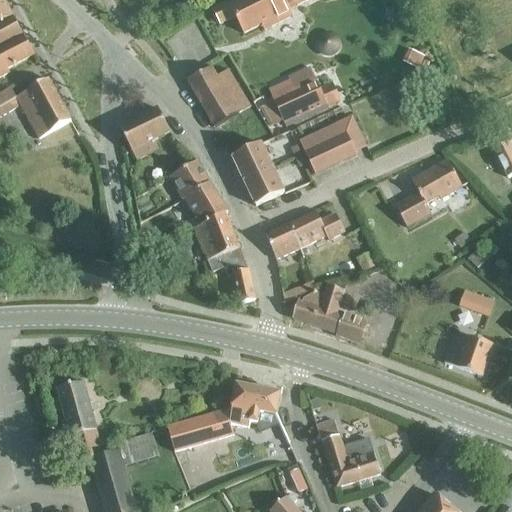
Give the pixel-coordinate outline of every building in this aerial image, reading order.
[(0,0),(0,24),(12,17),(2,0),(0,0)] [(289,10),(309,0),(241,0),(229,6),(227,4),(212,11),(219,26),(234,18),(243,35),(261,26),(264,31),(292,17),(289,10)] [(0,47),(23,36),(12,17),(0,24),(0,47)] [(34,56),(23,36),(0,47),(0,78),(9,74),(7,70),(34,56)] [(210,68),(186,82),(198,101),(213,129),(249,108),(227,71),(216,78),(210,68)] [(273,101),(273,103),(262,108),(272,127),(282,122),(283,125),(326,106),(337,101),(331,87),(320,92),(309,69),(288,79),(294,92),(273,101)] [(15,99),(0,108),(0,118),(20,107),(38,141),(70,123),(48,81),(15,99)] [(10,89),(0,95),(0,108),(15,99),(10,89)] [(157,110),(119,129),(136,162),(158,151),(153,142),(169,134),(157,110)] [(365,148),(351,118),(299,143),(315,176),(355,157),(353,153),(365,148)] [(511,150),(509,143),(493,151),(507,180),(511,177),(511,150)] [(272,170),(260,146),(231,160),(243,184),(272,170)] [(301,157),(296,148),(290,150),(295,160),(301,157)] [(305,166),(301,157),(295,160),(299,169),(305,166)] [(183,202),(184,202),(210,186),(197,163),(169,180),(183,202)] [(411,183),(418,195),(394,208),(406,230),(430,217),(424,206),(438,198),(440,201),(461,189),(447,163),(411,183)] [(283,194),(272,170),(243,184),(255,208),(283,194)] [(210,186),(184,202),(195,221),(204,217),(209,224),(224,216),(227,214),(210,186)] [(319,224),(314,213),(288,226),(299,251),(326,238),(328,243),(343,236),(334,217),(319,224)] [(204,217),(195,221),(191,223),(191,224),(192,226),(192,227),(194,232),(195,231),(208,263),(238,251),(224,216),(209,224),(204,217)] [(299,251),(288,226),(265,236),(276,262),(299,251)] [(459,249),(469,242),(463,234),(453,241),(459,249)] [(159,235),(149,239),(151,245),(162,242),(159,235)] [(240,250),(238,251),(208,263),(212,273),(236,264),(239,274),(232,276),(240,306),(255,303),(248,272),(240,250)] [(486,261),(476,251),(467,260),(476,270),(486,261)] [(375,268),(369,257),(358,263),(363,274),(375,268)] [(298,303),(291,320),(337,336),(336,337),(359,345),(366,324),(336,314),(343,294),(326,288),(323,296),(316,294),(302,301),(301,304),(298,303)] [(444,303),(439,321),(451,325),(455,313),(466,316),(470,302),(458,298),(456,306),(444,303)] [(476,302),(472,314),(485,319),(491,303),(478,298),(476,302)] [(448,353),(444,365),(481,379),(493,347),(467,338),(466,343),(458,340),(453,355),(448,353)] [(78,464),(88,461),(103,457),(100,447),(95,432),(96,432),(83,384),(57,390),(70,439),(78,464)] [(231,412),(168,430),(174,453),(232,437),(229,426),(248,430),(249,424),(255,425),(260,435),(278,426),(273,416),(276,417),(280,396),(276,395),(236,387),(231,412)] [(317,399),(308,402),(311,411),(320,409),(317,399)] [(332,422),(316,427),(336,491),(379,477),(368,441),(340,450),(332,422)] [(103,457),(88,461),(102,511),(136,511),(124,468),(158,458),(151,436),(115,446),(117,453),(103,457)] [(290,495),(285,499),(291,506),(296,501),(290,495)] [(451,511),(433,496),(421,511),(451,511)] [(296,511),(291,506),(285,499),(269,511),(296,511)]
